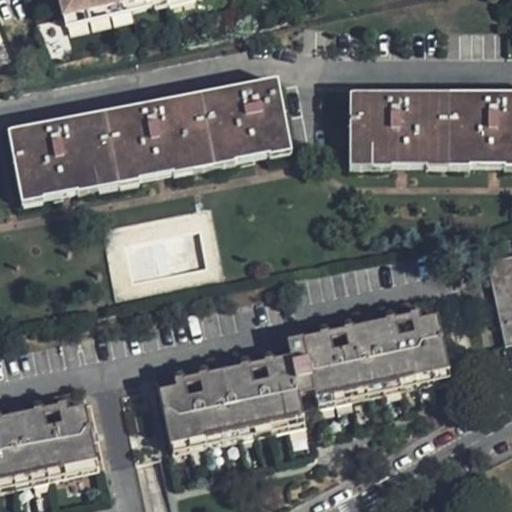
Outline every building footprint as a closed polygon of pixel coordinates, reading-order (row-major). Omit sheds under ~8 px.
[(63,0),(69,22),(158,0),(172,0),(173,0),(63,0)] [(173,0),(172,0),(158,0),(69,22),(72,33),(160,11),(160,14),(200,4),(201,0),(173,0)] [(7,130),(19,192),(286,142),(274,80),(7,130)] [(349,156),(511,158),(511,94),(349,93),(349,156)] [(491,271),(511,266),(511,255),(489,260),(491,271)] [(500,314),(511,311),(511,266),(491,271),(500,314)] [(317,409),(451,381),(435,300),(301,327),(303,337),(306,352),(291,355),(289,346),(157,374),(172,455),(306,428),(303,412),(300,398),(314,394),(317,409)] [(504,339),(511,337),(511,311),(500,314),(504,339)] [(303,337),(288,340),(289,346),(291,355),(306,352),(303,337)] [(0,490),(99,470),(83,389),(0,406),(0,490)] [(303,412),(317,409),(314,394),(300,398),(303,412)]
